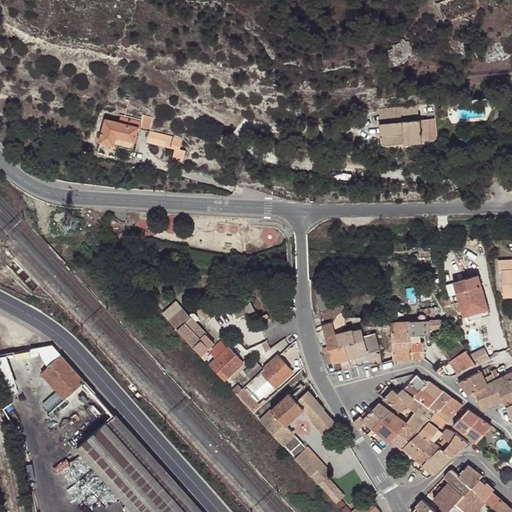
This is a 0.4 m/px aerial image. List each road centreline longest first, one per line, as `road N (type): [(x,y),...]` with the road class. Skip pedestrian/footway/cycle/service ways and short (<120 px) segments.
road 1 (tertiary): [(0,161),(33,187),(65,197),(300,211)]
road 2 (tertiary): [(0,298),(73,346),(216,511)]
road 3 (tertiary): [(300,211),(511,208)]
road 4 (tertiary): [(300,211),(306,337),(330,397)]
road 5 (residential): [(396,503),(463,456),(476,457),(507,487)]
road 6 (tertiary): [(330,397),(396,503)]
road 7 (residential): [(330,397),(414,366),(444,383)]
